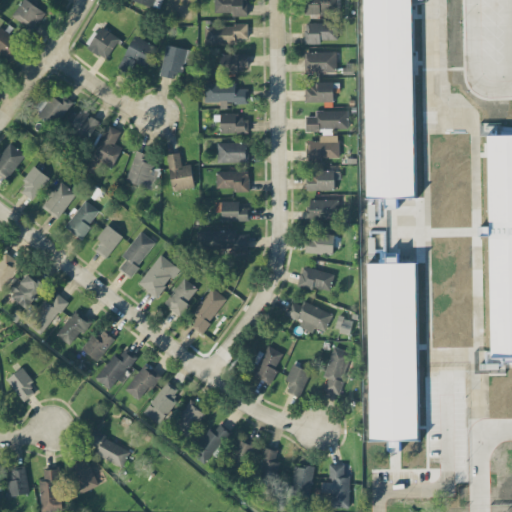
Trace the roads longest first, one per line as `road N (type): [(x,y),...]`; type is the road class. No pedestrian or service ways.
road 1 (residential): [(208,376),(268,296),(281,258),(281,0)]
road 2 (residential): [(320,431),(237,399),(0,209)]
road 3 (residential): [(88,0),(0,121)]
road 4 (residential): [(56,51),(93,84),(157,117)]
